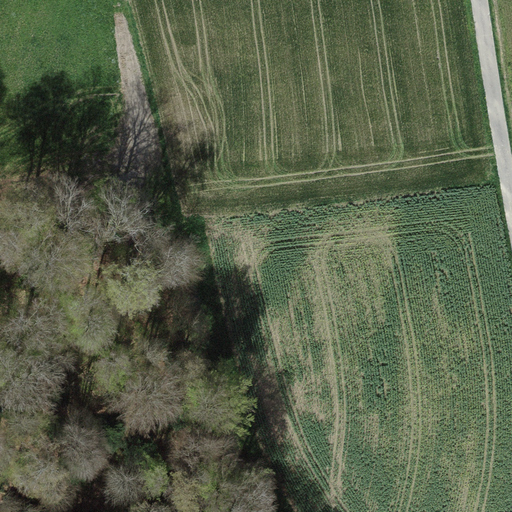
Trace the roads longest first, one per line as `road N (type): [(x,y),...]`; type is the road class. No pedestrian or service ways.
road 1 (track): [(0,202),(93,203),(123,222),(207,370),(254,511)]
road 2 (unclassified): [(511,199),(479,0)]
